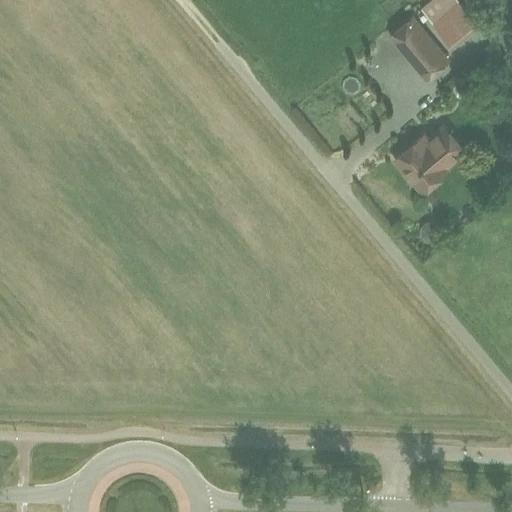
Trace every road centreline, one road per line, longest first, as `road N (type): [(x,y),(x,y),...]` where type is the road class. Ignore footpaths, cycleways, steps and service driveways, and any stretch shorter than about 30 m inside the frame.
road 1 (unclassified): [(511,394),(215,44)]
road 2 (tertiary): [(511,510),(240,504),(192,493)]
road 3 (tertiary): [(192,493),(174,470),(146,458),(117,462),(92,479)]
